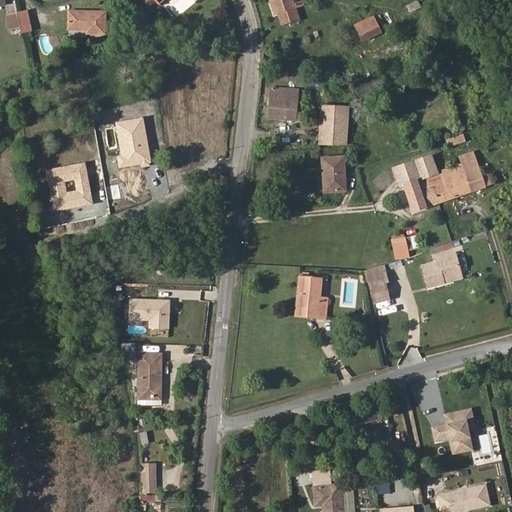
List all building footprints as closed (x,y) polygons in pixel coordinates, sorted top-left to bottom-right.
[(303,4),(301,0),(270,0),(273,8),(276,7),(278,13),(282,24),(298,18),(294,7),(303,4)] [(421,7),(417,0),(416,0),(406,5),(409,13),(421,7)] [(31,30),(27,11),(17,13),(20,28),(21,32),(31,30)] [(105,33),(105,12),(69,11),(69,29),(89,29),(89,33),(105,33)] [(20,28),(17,13),(7,16),(10,30),(20,28)] [(380,30),(373,16),(355,25),(362,39),(380,30)] [(295,120),(298,90),(271,87),(268,118),(295,120)] [(344,143),(347,108),(322,107),(320,143),(344,143)] [(448,145),(464,140),(463,134),(447,140),(448,145)] [(476,158),(474,151),(458,157),(461,164),(476,158)] [(438,203),(429,176),(438,172),(431,155),(392,168),(398,185),(403,183),(413,212),(427,207),(438,203)] [(345,190),(343,157),(322,158),(323,176),(326,175),(327,191),(345,190)] [(482,176),(476,158),(461,164),(470,192),(486,186),(482,176)] [(438,203),(470,192),(461,164),(440,172),(438,172),(429,176),(438,203)] [(492,184),(488,174),(482,176),(486,186),(492,184)] [(419,248),(416,235),(405,237),(408,251),(419,248)] [(408,251),(405,237),(392,240),(395,254),(408,251)] [(409,256),(408,251),(395,254),(396,259),(409,256)] [(461,274),(455,253),(436,258),(437,261),(422,266),(428,287),(444,282),(447,281),(447,278),(461,274)] [(327,298),(320,297),(322,278),(299,276),(296,308),(317,310),(317,318),(325,319),(327,298)] [(388,299),(384,283),(369,286),(373,302),(388,299)] [(317,318),(317,310),(296,308),(295,316),(317,318)] [(161,399),(161,354),(139,354),(139,399),(161,399)] [(348,428),(382,419),(378,403),(344,412),(348,428)] [(155,492),(155,464),(142,465),(143,492),(155,492)] [(342,511),(340,485),(314,487),(315,505),(323,505),(323,511),(342,511)]
